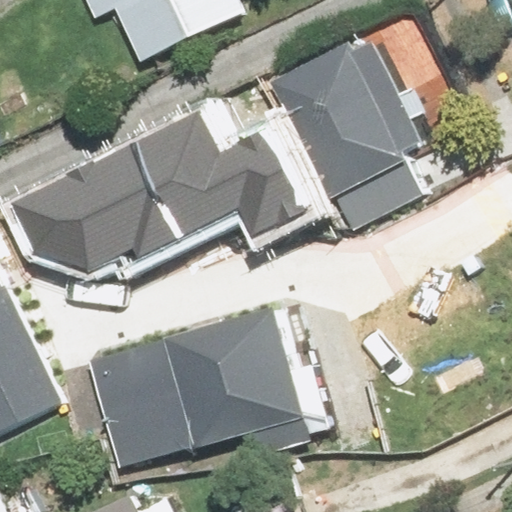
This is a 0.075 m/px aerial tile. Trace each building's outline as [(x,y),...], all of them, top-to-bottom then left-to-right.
[(0,0),(0,16),(37,0),(0,0)] [(281,0),(101,0),(110,17),(133,5),(164,65),(283,5),(281,0)] [(393,25),(287,73),(355,223),(461,175),(393,25)] [(96,31),(49,55),(65,87),(112,63),(96,31)] [(12,198),(38,251),(90,270),(131,250),(136,261),(238,211),(252,238),(304,213),(260,125),(226,142),(206,103),(12,198)] [(19,272),(0,280),(0,439),(80,402),(19,272)] [(315,273),(95,351),(138,472),(275,423),(286,455),(369,425),(315,273)] [(165,511),(155,490),(109,511),(165,511)]
